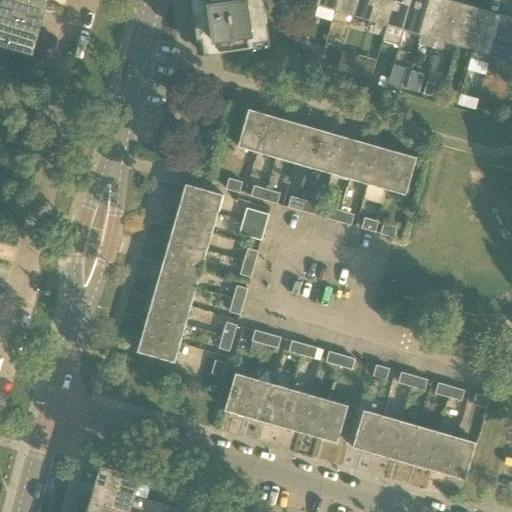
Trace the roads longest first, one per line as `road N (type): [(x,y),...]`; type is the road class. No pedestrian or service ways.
road 1 (residential): [(53,410),(152,0)]
road 2 (residential): [(0,358),(78,0)]
road 3 (residential): [(384,504),(203,451)]
road 4 (residential): [(203,451),(53,410)]
